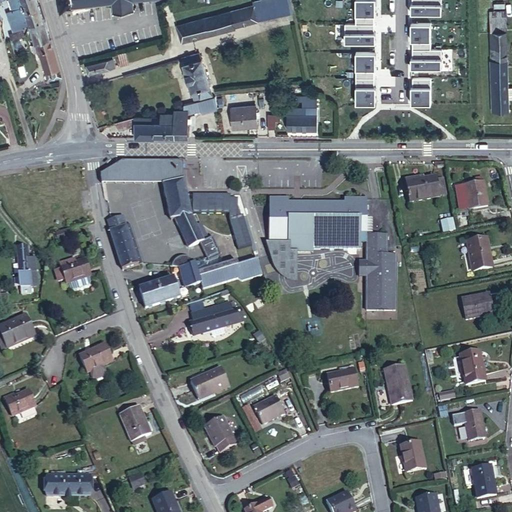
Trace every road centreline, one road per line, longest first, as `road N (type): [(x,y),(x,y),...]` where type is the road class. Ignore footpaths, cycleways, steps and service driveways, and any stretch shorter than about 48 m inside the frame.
road 1 (secondary): [(511,149),(83,152)]
road 2 (residential): [(211,500),(308,449),(355,438),(372,449),(386,511)]
road 3 (residential): [(128,314),(211,500)]
road 4 (residential): [(83,152),(94,165),(128,314)]
road 5 (secondary): [(83,152),(75,84),(49,0)]
